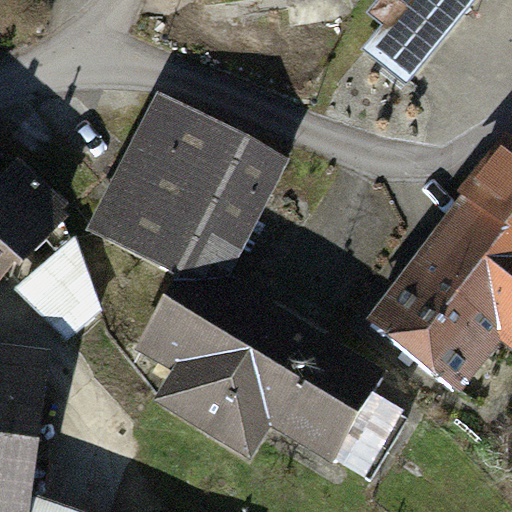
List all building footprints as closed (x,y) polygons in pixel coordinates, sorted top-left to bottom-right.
[(196,0),(199,15),(303,0),(196,0)] [(490,0),(394,0),(374,26),(387,37),(366,63),(413,100),(490,0)] [(293,179),(163,108),(85,248),(175,297),(137,366),(174,386),(156,419),(260,476),(278,444),(370,495),(406,429),(373,411),(386,388),(226,300),(293,179)] [(511,156),(503,149),(361,330),(460,407),(504,352),(511,358),(511,156)] [(1,186),(0,187),(0,325),(71,251),(1,186)] [(39,511),(56,370),(0,362),(0,511),(39,511)]
